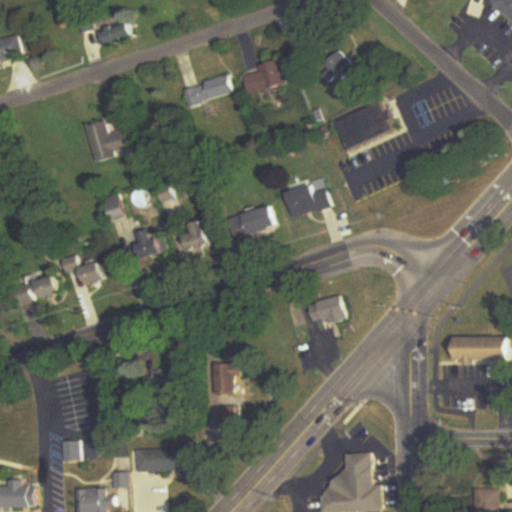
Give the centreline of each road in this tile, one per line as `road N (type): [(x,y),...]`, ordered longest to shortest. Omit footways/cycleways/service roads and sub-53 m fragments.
road 1 (tertiary): [(0,362),(366,248),(411,265),(417,305)]
road 2 (secondary): [(511,195),(231,511)]
road 3 (residential): [(307,0),(0,104)]
road 4 (residential): [(417,305),(412,511)]
road 5 (residential): [(374,0),(511,110)]
